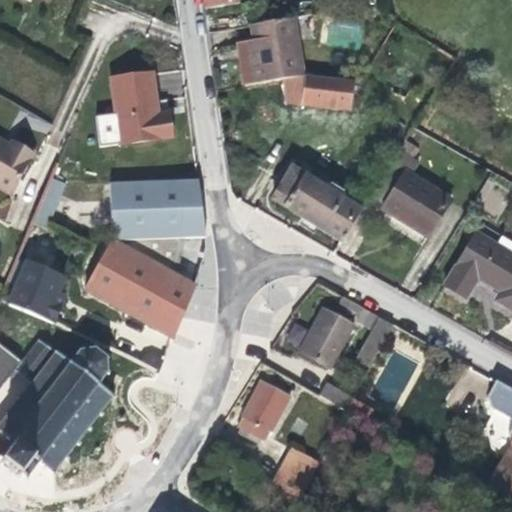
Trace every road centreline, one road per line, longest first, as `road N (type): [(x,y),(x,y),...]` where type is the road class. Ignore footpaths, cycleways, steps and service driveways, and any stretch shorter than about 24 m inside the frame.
road 1 (residential): [(511,372),(314,262)]
road 2 (residential): [(215,200),(187,0)]
road 3 (residential): [(220,388),(196,349),(218,245),(215,200)]
road 4 (residential): [(314,262),(220,388)]
